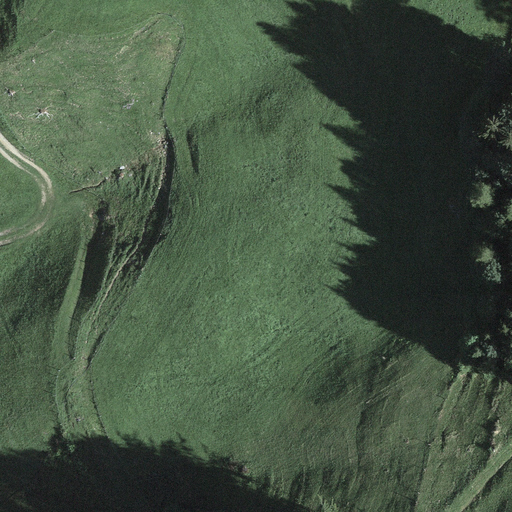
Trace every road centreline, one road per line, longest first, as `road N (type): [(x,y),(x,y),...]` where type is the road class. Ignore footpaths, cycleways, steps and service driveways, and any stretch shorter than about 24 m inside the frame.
road 1 (track): [(424,511),(487,309),(473,167),(429,0)]
road 2 (track): [(0,235),(42,208),(44,188),(0,140)]
